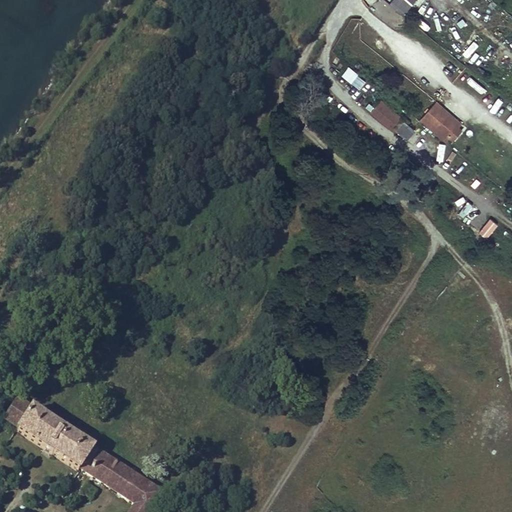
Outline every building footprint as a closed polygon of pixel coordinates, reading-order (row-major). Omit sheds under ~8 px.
[(391,0),(389,4),(403,16),(417,0),(391,0)] [(349,67),(341,75),(359,90),(367,82),(349,67)] [(400,118),(380,100),(368,113),(388,131),(400,118)] [(428,109),(422,117),(447,139),(457,128),(443,116),(440,119),(428,109)] [(408,141),(416,130),(405,122),(397,132),(408,141)] [(440,143),(437,160),(443,161),(446,144),(440,143)] [(148,511),(160,494),(16,401),(2,422),(15,431),(13,434),(78,476),(80,474),(131,507),(128,511),(148,511)]
